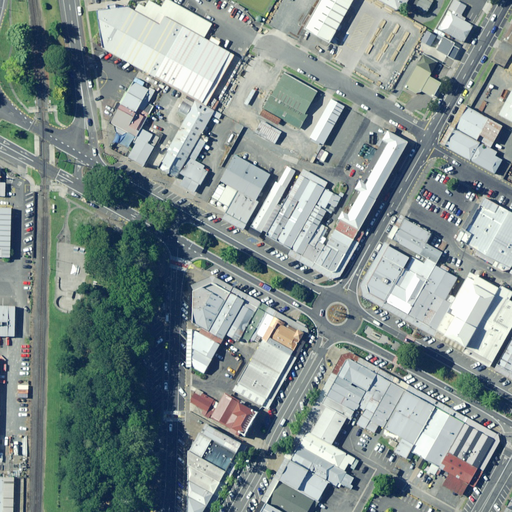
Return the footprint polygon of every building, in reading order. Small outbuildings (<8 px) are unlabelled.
[(343,5),(334,0),(314,0),(297,31),(320,44),(343,5)] [(368,0),(389,12),(396,0),(368,0)] [(416,0),(413,5),(415,6),(414,8),(425,14),(433,0),(416,0)] [(88,12),(93,49),(145,78),(175,26),(156,15),(150,25),(118,7),(88,12)] [(466,24),(445,12),(436,29),(456,40),(466,24)] [(511,12),(499,37),(511,43),(511,12)] [(258,30),(251,26),(243,39),(250,43),(258,30)] [(455,47),(436,36),(428,51),(447,62),(455,47)] [(442,70),(416,55),(398,86),(424,100),(442,70)] [(310,89),(276,70),(264,93),(297,112),(310,89)] [(147,91),(130,82),(117,105),(134,114),(147,91)] [(511,110),(511,90),(506,87),(491,114),(505,123),(511,110)] [(297,112),(264,93),(256,105),(294,127),(301,114),(297,112)] [(340,105),(326,97),(304,136),(318,144),(340,105)] [(462,102),(446,130),(469,143),(473,136),(485,143),(497,123),(462,102)] [(134,114),(117,105),(109,119),(137,135),(141,128),(145,120),(134,114)] [(211,116),(191,105),(154,169),(175,180),(178,175),(199,138),(211,116)] [(281,120),(263,109),(260,115),(278,126),(281,120)] [(274,133),(253,121),(248,131),(269,142),(274,133)] [(141,128),(137,135),(126,154),(144,165),(155,146),(148,142),(153,134),(141,128)] [(469,143),(446,130),(438,144),(464,158),(472,144),(469,143)] [(355,232),(406,143),(387,132),(381,143),(386,145),(347,212),(342,209),(335,221),(355,232)] [(207,142),(199,138),(178,175),(183,178),(180,183),(197,193),(208,172),(203,169),(205,165),(196,160),(207,142)] [(472,144),(464,158),(491,174),(500,157),(473,142),(472,144)] [(271,178),(233,156),(220,180),(238,190),(258,201),(271,178)] [(322,182),(298,168),(260,234),(284,248),(319,187),(322,182)] [(319,187),(284,248),(294,254),(312,222),(329,192),(319,187)] [(245,225),(258,201),(238,190),(225,213),(245,225)] [(511,210),(482,193),(477,196),(452,245),(489,264),(488,267),(504,275),(511,259),(511,210)] [(430,236),(402,220),(392,238),(437,263),(443,252),(426,242),(430,236)] [(312,222),(294,254),(328,273),(346,240),(312,222)] [(362,291),(406,316),(433,267),(411,254),(409,257),(388,246),(362,291)] [(162,270),(162,250),(149,250),(148,270),(162,270)] [(406,316),(427,328),(456,277),(435,265),(433,267),(406,316)] [(498,287),(470,272),(449,309),(456,313),(443,336),(464,347),(498,287)] [(186,320),(202,329),(222,293),(205,282),(192,286),(187,288),(186,320)] [(237,301),(222,293),(202,329),(217,337),(221,330),(237,301)] [(250,308),(237,301),(221,330),(234,338),(236,333),(250,308)] [(9,305),(0,305),(0,335),(9,336),(9,305)] [(267,318),(250,308),(236,333),(253,343),(267,318)] [(295,334),(269,318),(259,335),(285,351),(295,334)] [(511,337),(498,362),(511,369),(511,368),(511,337)] [(214,342),(208,339),(200,354),(206,357),(214,342)] [(285,356),(256,339),(228,387),(257,404),(285,356)] [(187,348),(186,366),(197,372),(205,359),(187,348)] [(369,374),(341,359),(322,393),(349,409),(369,374)] [(398,391),(369,374),(349,409),(356,413),(352,420),(370,430),(374,423),(378,425),(398,391)] [(253,409),(220,389),(215,399),(192,386),(185,398),(199,406),(196,412),(238,436),(253,409)] [(428,408),(398,391),(378,425),(396,436),(389,449),(401,455),(404,449),(428,408)] [(338,417),(314,404),(300,428),(324,442),(338,417)] [(457,425),(428,408),(404,449),(433,465),(442,450),(449,439),(457,425)] [(181,450),(217,471),(235,440),(199,419),(181,450)] [(485,441),(457,425),(449,439),(477,455),(485,441)] [(324,442),(300,428),(284,457),(323,480),(331,484),(333,481),(344,487),(352,475),(340,468),(347,455),(324,442)] [(193,511),(217,471),(181,450),(177,511),(193,511)] [(442,450),(433,465),(443,471),(437,482),(457,494),(473,467),(442,450)] [(323,480),(284,457),(271,479),(273,480),(307,500),(311,501),(323,480)] [(300,511),(307,500),(273,480),(260,501),(278,511),(300,511)] [(278,511),(260,501),(254,511),(278,511)]
